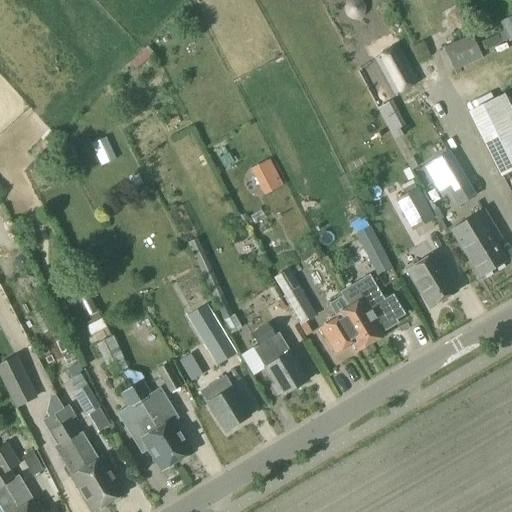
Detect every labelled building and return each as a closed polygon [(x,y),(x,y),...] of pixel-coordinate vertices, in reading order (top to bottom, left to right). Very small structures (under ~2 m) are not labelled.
[(442,49),(451,71),(481,59),(471,36),(442,49)] [(424,61),(436,57),(432,43),(419,48),(424,61)] [(143,70),(160,54),(153,47),(136,62),(143,70)] [(395,95),(416,83),(396,47),(375,59),(395,95)] [(511,168),(511,113),(502,95),(468,112),(501,175),(511,168)] [(431,163),(457,206),(473,196),(446,153),(431,163)] [(267,161),(252,169),(266,195),(281,187),(267,161)] [(421,192),(419,188),(396,200),(401,210),(424,198),(421,192)] [(350,224),(355,235),(369,227),(363,217),(350,224)] [(453,232),(463,249),(480,277),(505,261),(488,233),(481,238),(471,221),(453,232)] [(369,227),(355,235),(354,235),(376,276),(391,268),(369,227)] [(187,244),(214,300),(223,297),(196,240),(187,244)] [(405,270),(428,308),(456,292),(433,254),(405,270)] [(18,269),(23,269),(27,265),(27,260),(23,256),(18,256),(14,260),(14,265),(18,269)] [(291,263),(276,271),(286,289),(301,282),(291,263)] [(314,315),(298,288),(284,296),(283,297),(299,324),(305,321),(314,315)] [(356,351),(370,343),(356,319),(354,320),(346,308),(348,307),(342,296),(329,303),(335,314),(328,319),(330,322),(319,328),(334,352),(351,342),(356,351)] [(223,297),(214,300),(222,318),(230,315),(223,297)] [(356,319),(370,343),(383,335),(362,298),(348,307),(346,308),(354,320),(356,319)] [(230,315),(222,318),(230,333),(241,327),(233,313),(230,315)] [(257,348),(274,338),(267,325),(250,335),(257,348)] [(102,341),(109,360),(115,374),(131,368),(117,335),(102,341)] [(278,335),(274,338),(257,348),(254,350),(264,367),(274,384),(271,386),(277,396),(280,394),(281,396),(307,381),(297,365),(300,363),(294,353),(290,355),(289,352),(288,353),(278,335)] [(205,379),(221,369),(213,354),(196,364),(205,379)] [(195,365),(189,355),(178,361),(184,372),(195,365)] [(0,365),(0,379),(1,381),(14,407),(34,397),(22,371),(15,358),(0,365)] [(157,370),(170,392),(180,386),(168,364),(157,370)] [(230,388),(224,378),(201,393),(207,403),(224,431),(248,417),(230,388)] [(145,382),(133,389),(175,461),(179,459),(182,461),(187,458),(187,454),(190,452),(172,421),(177,418),(160,389),(152,394),(145,382)] [(99,407),(86,386),(75,393),(88,414),(99,407)] [(175,461),(133,389),(121,396),(128,408),(118,414),(142,454),(149,450),(160,470),(163,468),(166,470),(172,467),(172,463),(175,461)] [(175,393),(179,412),(192,409),(188,390),(175,393)] [(55,415),(63,409),(58,399),(41,411),(45,418),(43,420),(50,431),(67,461),(65,462),(74,476),(71,478),(91,511),(107,503),(55,415)] [(55,415),(107,503),(122,494),(102,460),(98,462),(89,447),(88,448),(71,419),(70,419),(63,409),(55,415)] [(32,438),(20,443),(26,455),(38,449),(32,438)] [(0,475),(6,486),(16,481),(10,470),(18,465),(8,447),(5,446),(0,448),(0,475)] [(6,486),(20,511),(40,511),(34,501),(32,502),(20,479),(16,481),(6,486)] [(20,511),(6,486),(0,489),(0,506),(2,511),(3,511),(20,511)]
